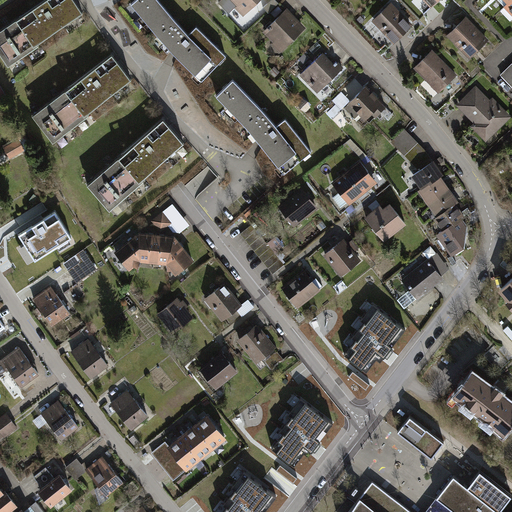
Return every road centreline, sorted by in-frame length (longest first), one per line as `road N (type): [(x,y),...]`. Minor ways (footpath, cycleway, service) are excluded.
road 1 (residential): [(172,190),(361,420)]
road 2 (residential): [(308,0),(428,123),(467,173),(494,227)]
road 3 (residential): [(0,282),(174,511)]
road 4 (residential): [(361,420),(463,294),(494,227)]
